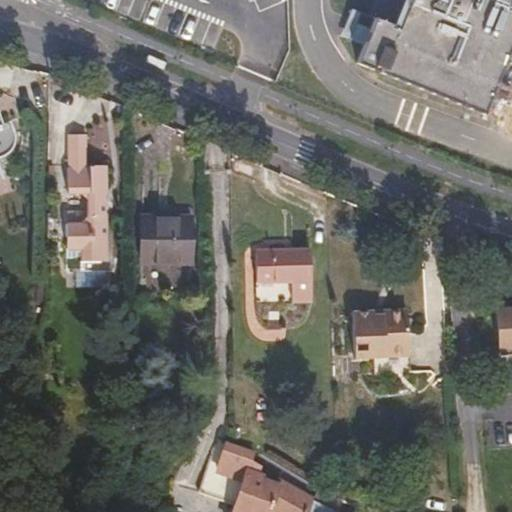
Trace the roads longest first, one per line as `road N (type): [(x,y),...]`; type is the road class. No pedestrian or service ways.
road 1 (residential): [(0,29),(511,237)]
road 2 (unknown): [(464,217),(476,511)]
